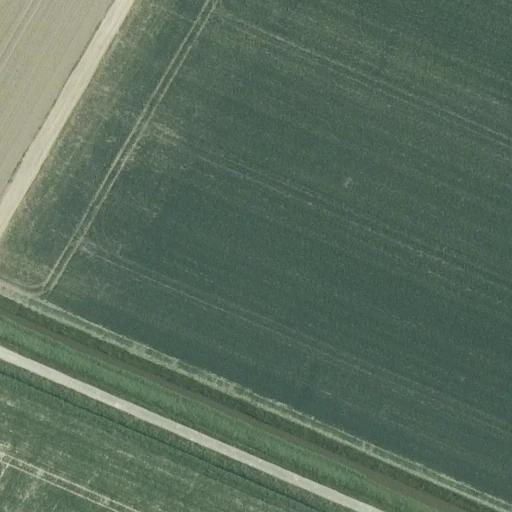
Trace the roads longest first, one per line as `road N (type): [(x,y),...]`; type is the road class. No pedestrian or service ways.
road 1 (unclassified): [(360,511),(0,355)]
road 2 (track): [(0,222),(126,0)]
